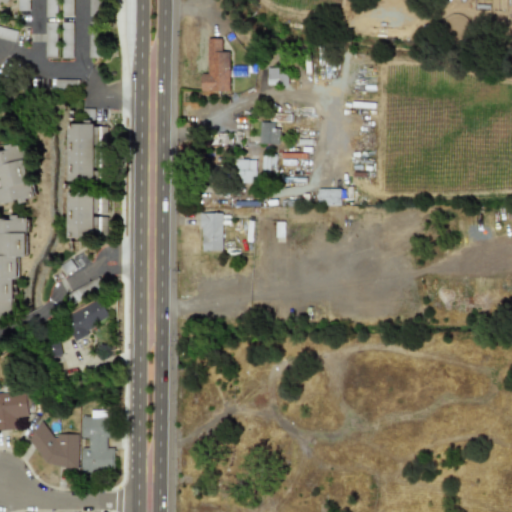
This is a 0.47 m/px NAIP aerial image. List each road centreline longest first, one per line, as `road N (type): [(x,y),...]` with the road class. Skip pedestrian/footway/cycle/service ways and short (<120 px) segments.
road 1 (primary): [(147,511),(150,0)]
road 2 (residential): [(149,238),(60,290),(41,318),(0,332)]
road 3 (residential): [(0,490),(23,504),(147,501)]
